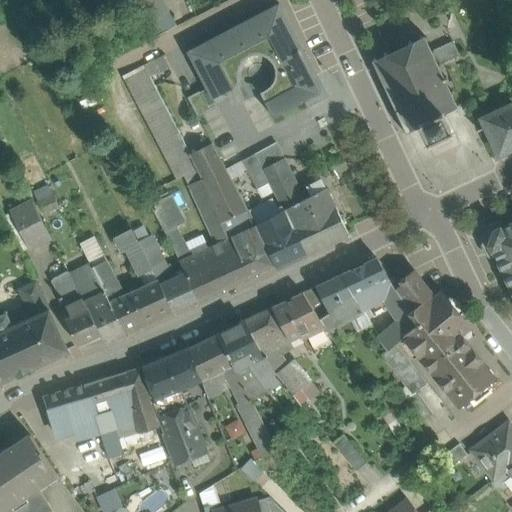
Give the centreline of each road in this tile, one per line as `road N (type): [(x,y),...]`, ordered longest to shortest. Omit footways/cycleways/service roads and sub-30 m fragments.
road 1 (residential): [(427,212),(0,406)]
road 2 (unknown): [(171,178),(131,108),(126,63),(282,0)]
road 3 (residential): [(320,0),(427,212)]
road 4 (residential): [(427,212),(511,356)]
